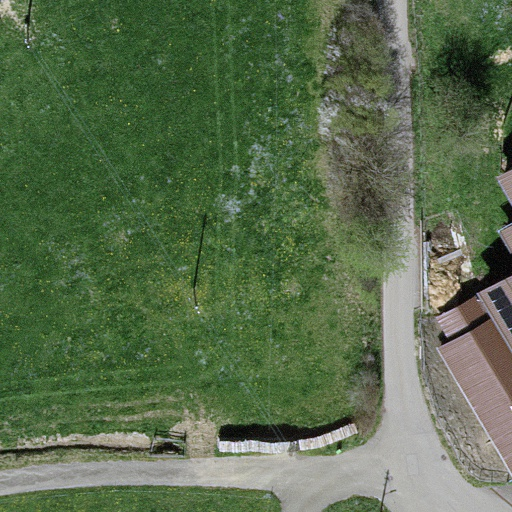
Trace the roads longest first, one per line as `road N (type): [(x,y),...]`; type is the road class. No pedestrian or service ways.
road 1 (unclassified): [(410,467),(400,383),(389,0)]
road 2 (track): [(0,477),(189,469),(323,485)]
